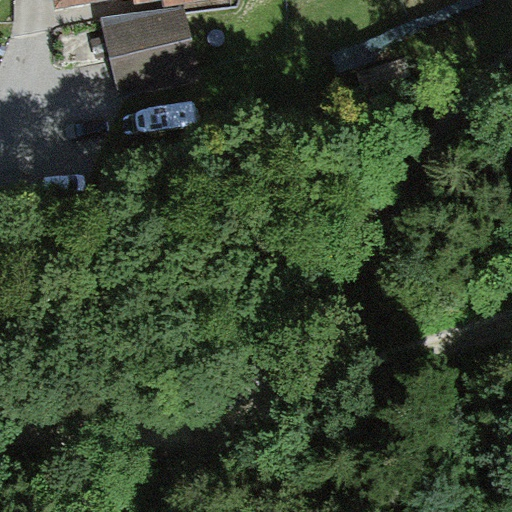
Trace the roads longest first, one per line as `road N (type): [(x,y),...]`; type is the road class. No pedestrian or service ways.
road 1 (residential): [(0,413),(108,430),(228,414),(269,372),(482,86),(511,59)]
road 2 (track): [(228,414),(511,319)]
road 3 (track): [(228,414),(145,511)]
